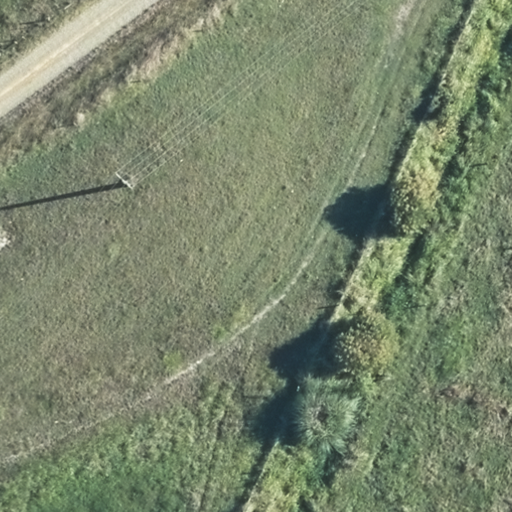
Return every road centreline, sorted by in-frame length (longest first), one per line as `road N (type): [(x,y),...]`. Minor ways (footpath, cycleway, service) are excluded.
road 1 (track): [(0,458),(148,397),(229,341),(284,287),(406,0)]
road 2 (track): [(0,104),(145,0)]
